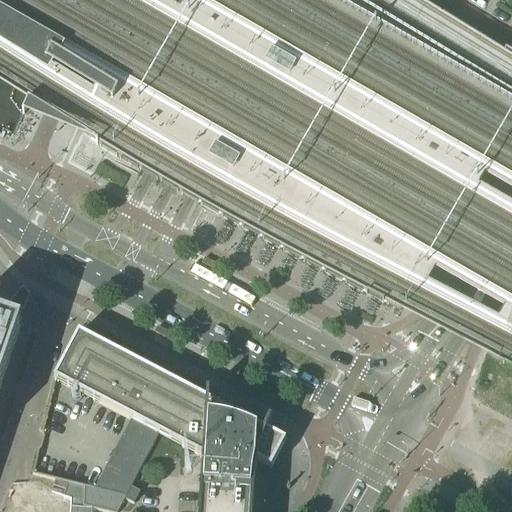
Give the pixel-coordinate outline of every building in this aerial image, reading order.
[(102,87),(95,103),(137,127),(150,103),(180,49),(207,0),(139,0),(136,8),(126,33),(109,72),(102,87)] [(207,0),(180,49),(150,103),(137,127),(134,132),(133,134),(123,152),(122,152),(121,154),(122,155),(121,155),(121,156),(137,165),(141,167),(143,168),(145,169),(148,171),(154,174),(157,176),(158,176),(161,178),(162,179),(164,180),(165,181),(169,183),(174,186),(177,188),(178,188),(181,190),(182,191),(186,193),(190,195),(195,198),(198,199),(198,200),(202,202),(201,202),(218,212),(219,211),(222,213),(222,214),(239,223),(243,225),(242,225),(259,235),(260,234),(261,235),(263,236),(263,237),(280,246),(280,245),(284,247),(283,248),(300,257),(301,256),(304,258),(304,259),(321,268),(321,267),(325,269),(325,270),(342,279),(342,278),(346,280),(345,281),(362,290),(363,289),(366,291),(384,300),(387,302),(389,302),(397,307),(400,308),(414,289),(415,287),(421,278),(433,262),(435,259),(437,256),(438,254),(438,253),(448,236),(453,227),(463,210),(468,201),(475,189),(477,184),(482,175),(492,158),(497,149),(506,132),(511,122),(511,121),(511,86),(502,80),(491,73),(470,61),(483,37),(467,26),(466,27),(464,26),(465,25),(448,15),(445,14),(446,13),(429,3),(429,4),(426,2),(427,2),(424,0),(207,0)] [(511,86),(511,55),(504,50),(502,49),(502,48),(486,38),(485,39),(483,37),(470,61),(491,73),(502,80),(511,86)] [(120,156),(121,156),(121,155),(122,155),(121,154),(122,152),(123,152),(133,134),(134,132),(137,127),(95,103),(88,120),(83,132),(85,133),(86,134),(87,135),(92,138),(93,139),(96,140),(95,142),(97,143),(98,141),(100,143),(100,144),(117,154),(117,153),(121,155),(120,156)] [(0,393),(10,364),(22,328),(0,320),(0,393)] [(201,486),(200,489),(224,491),(225,479),(232,480),(233,462),(249,463),(257,467),(257,464),(271,471),(285,444),(245,423),(243,422),(208,404),(206,402),(206,403),(183,390),(180,389),(157,377),(155,376),(154,375),(132,364),(132,363),(129,362),(106,350),(104,349),(81,337),(79,336),(77,338),(78,338),(56,380),(55,380),(54,382),(130,422),(94,492),(125,500),(131,489),(158,437),(202,460),(202,466),(201,478),(201,486)] [(224,491),(200,489),(200,504),(199,511),(251,511),(252,504),(254,490),(255,477),(257,467),(249,463),(233,462),(232,480),(225,479),(224,491)] [(51,494),(63,498),(67,487),(55,483),(51,494)] [(71,501),(71,510),(92,511),(95,511),(118,511),(124,502),(125,500),(94,492),(67,485),(67,487),(63,498),(71,501)] [(131,489),(125,500),(124,502),(133,506),(139,494),(131,489)] [(58,511),(70,511),(71,510),(71,501),(63,498),(38,490),(33,503),(58,511)]
